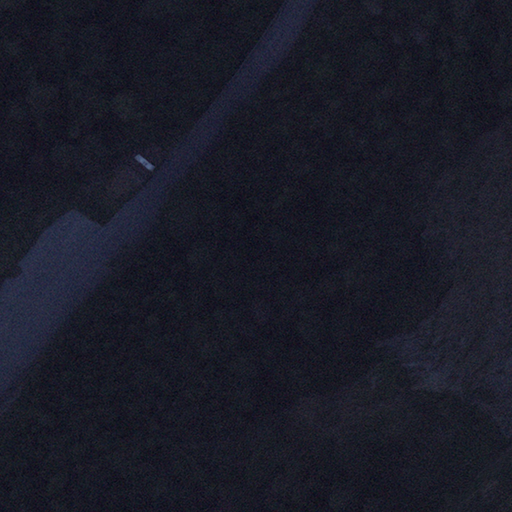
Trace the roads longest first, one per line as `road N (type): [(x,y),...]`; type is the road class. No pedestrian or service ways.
road 1 (unclassified): [(294,0),(192,167),(0,370)]
road 2 (secondary): [(511,498),(386,511)]
